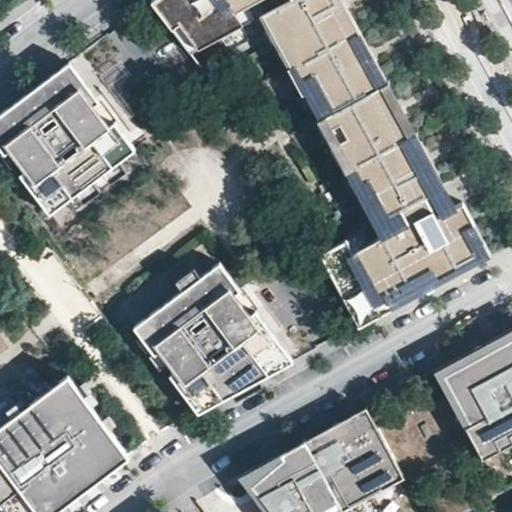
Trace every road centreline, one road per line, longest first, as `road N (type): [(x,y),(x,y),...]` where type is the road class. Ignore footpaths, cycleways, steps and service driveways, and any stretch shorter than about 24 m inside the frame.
road 1 (residential): [(511,284),(178,468),(117,511)]
road 2 (residential): [(437,0),(511,136)]
